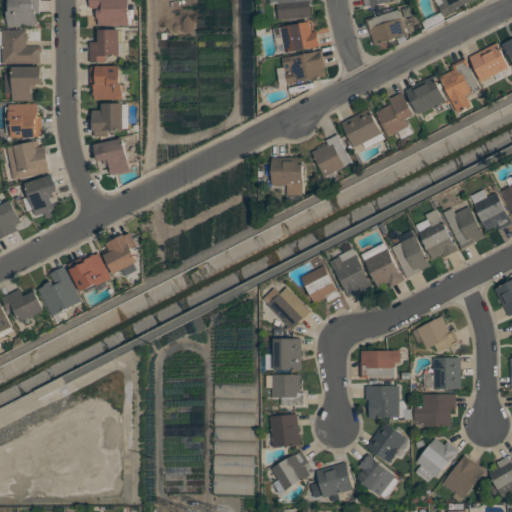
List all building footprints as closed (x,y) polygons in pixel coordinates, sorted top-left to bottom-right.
[(38,0),(7,0),(8,27),(39,26),(38,0)] [(129,25),(128,0),(89,0),(90,8),(98,8),(98,25),(129,25)] [(278,19),(312,18),(311,0),(270,0),(271,3),(278,3),(278,19)] [(474,0),(435,0),(443,15),(474,0)] [(366,21),(375,45),(407,33),(398,9),(366,21)] [(275,26),(278,52),(320,47),(318,31),(311,31),(310,22),(275,26)] [(3,62),(41,61),(40,46),(28,46),(27,29),(2,30),(3,62)] [(90,42),(90,62),(106,62),(106,56),(120,56),(120,29),(96,29),(97,42),(90,42)] [(511,36),(503,40),(511,60),(511,36)] [(469,56),(482,81),(510,67),(498,42),(469,56)] [(327,76),(322,50),(282,57),(284,69),(283,69),(286,84),(327,76)] [(122,65),(90,66),(90,84),(94,84),(94,100),(123,99),(122,65)] [(13,101),(33,100),(32,86),(43,86),(42,66),(12,67),(13,101)] [(439,75),(458,113),(472,106),(466,94),(472,92),(462,71),(461,72),(458,66),(439,75)] [(406,89),(418,114),(446,101),(434,76),(406,89)] [(410,127),(406,119),(413,115),(403,92),(389,98),(391,104),(376,111),(388,136),(410,127)] [(10,104),(11,137),(41,137),(40,103),(10,104)] [(93,110),(94,136),(109,136),(109,131),(124,131),(124,103),(101,103),(101,110),(93,110)] [(383,136),(370,108),(342,121),(354,147),(374,138),(375,140),(383,136)] [(312,148),(323,176),(352,163),(340,136),(312,148)] [(112,175),(130,172),(125,138),(95,143),(99,166),(110,164),(112,175)] [(46,146),(37,148),(36,141),(7,147),(14,178),(51,170),(46,146)] [(303,195),(304,157),(272,157),(271,185),(287,185),(287,194),(303,195)] [(26,182),(36,215),(55,210),(50,194),(59,191),(54,174),(26,182)] [(511,184),(501,190),(511,211),(511,184)] [(499,230),(511,224),(498,191),(487,196),(484,190),(471,195),(486,231),(497,226),(499,230)] [(0,238),(19,232),(16,224),(21,222),(13,201),(0,205),(0,238)] [(454,208),(446,211),(460,248),(484,239),(472,206),(455,212),(454,208)] [(457,252),(439,209),(425,214),(427,220),(417,224),(431,259),(442,254),(443,257),(457,252)] [(110,252),(106,253),(112,272),(137,265),(128,235),(107,241),(110,252)] [(406,277),(430,267),(417,235),(393,245),(406,277)] [(374,285),(390,280),(391,286),(401,283),(389,243),(364,252),(374,285)] [(348,297),(372,286),(354,248),(331,259),(348,297)] [(112,278),(100,254),(70,268),(81,292),(112,278)] [(324,265),(301,276),(314,303),(332,294),(334,297),(338,295),(324,265)] [(53,316),(82,302),(65,266),(51,273),(54,280),(40,287),(53,316)] [(511,314),(511,280),(495,289),(509,316),(511,314)] [(292,329),(311,311),(288,286),(280,293),(275,287),(263,298),(292,329)] [(24,295),(22,289),(3,296),(9,312),(16,309),(20,321),(45,312),(37,290),(24,295)] [(0,304),(0,334),(14,328),(2,303),(0,304)] [(435,345),(438,352),(460,341),(454,329),(450,331),(443,316),(417,328),(427,349),(435,345)] [(302,369),(302,338),(274,338),(274,370),(302,369)] [(395,376),(395,361),(402,361),(401,350),(361,350),(361,377),(395,376)] [(461,389),(462,357),(434,357),(433,373),(424,373),(424,388),(461,389)] [(273,397),(301,397),(301,375),(273,374),(273,397)] [(400,385),(368,386),(369,417),(400,417),(400,385)] [(457,394),(423,393),(423,406),(415,406),(415,426),(451,426),(452,409),(456,409),(457,394)] [(254,426),(255,413),(215,412),(214,425),(254,426)] [(271,416),(272,447),(300,445),(298,414),(271,416)] [(367,447),(390,463),(408,437),(385,421),(367,447)] [(214,438),(255,440),(255,427),(215,426),(214,438)] [(416,472),(431,484),(459,450),(447,440),(444,444),(436,438),(417,461),(421,465),(416,472)] [(214,453),(255,454),(255,441),(215,441),(214,453)] [(274,483),(279,493),(312,475),(299,452),(271,468),(279,480),(274,483)] [(357,477),(384,499),(400,480),(368,454),(359,465),(363,469),(357,477)] [(254,474),(254,456),(215,455),(215,466),(223,466),(222,473),(254,474)] [(463,498),(484,472),(465,456),(443,482),(463,498)] [(490,471),(501,497),(511,491),(511,458),(510,456),(496,462),(499,467),(490,471)] [(312,484),(315,498),(353,489),(347,463),(317,470),(320,482),(312,484)]
